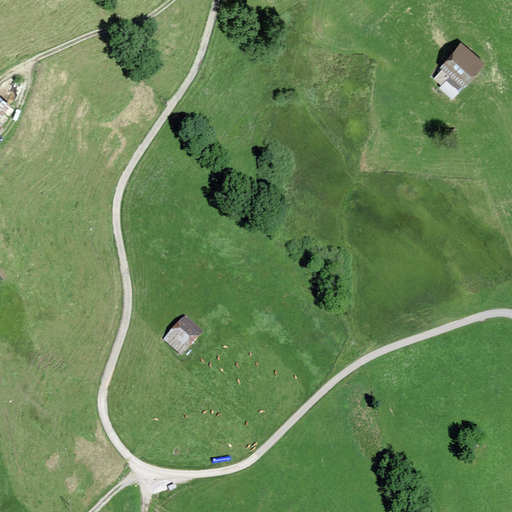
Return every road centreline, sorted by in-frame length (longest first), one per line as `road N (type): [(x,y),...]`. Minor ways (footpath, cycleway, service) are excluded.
road 1 (unclassified): [(221,0),(207,45),(131,169),(119,206),(131,305),(105,391),(116,439),(159,473),(245,465),(374,355),(511,313)]
road 2 (track): [(175,0),(0,82)]
